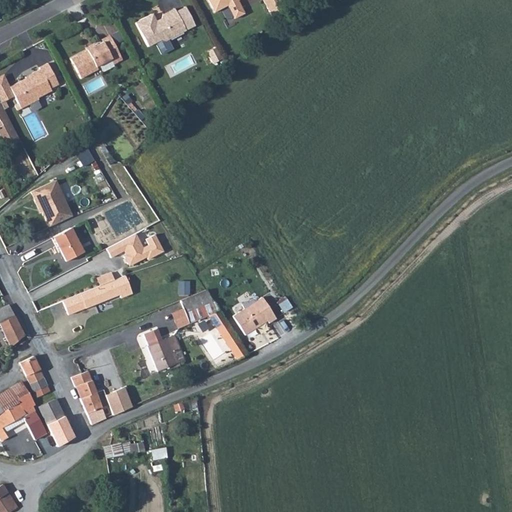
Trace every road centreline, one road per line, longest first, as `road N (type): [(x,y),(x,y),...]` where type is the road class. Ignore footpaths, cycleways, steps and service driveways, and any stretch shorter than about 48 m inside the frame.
road 1 (unclassified): [(511,159),(454,192),(359,296),(292,344),(83,435)]
road 2 (residential): [(0,268),(83,435)]
